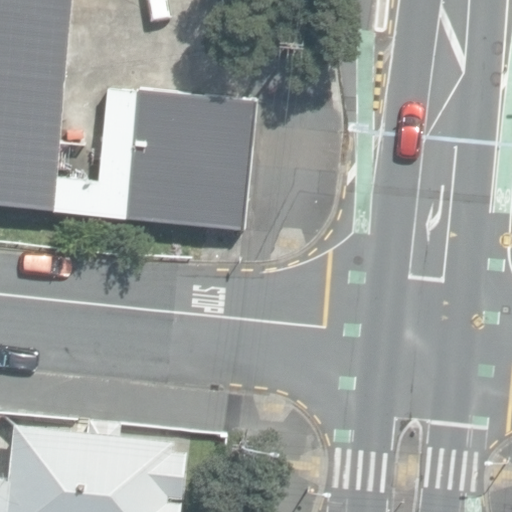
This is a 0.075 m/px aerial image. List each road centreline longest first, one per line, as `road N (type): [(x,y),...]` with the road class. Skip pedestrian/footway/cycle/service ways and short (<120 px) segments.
road 1 (residential): [(422,341),(0,301)]
road 2 (secondary): [(457,0),(422,341)]
road 3 (secondary): [(422,341),(405,511)]
